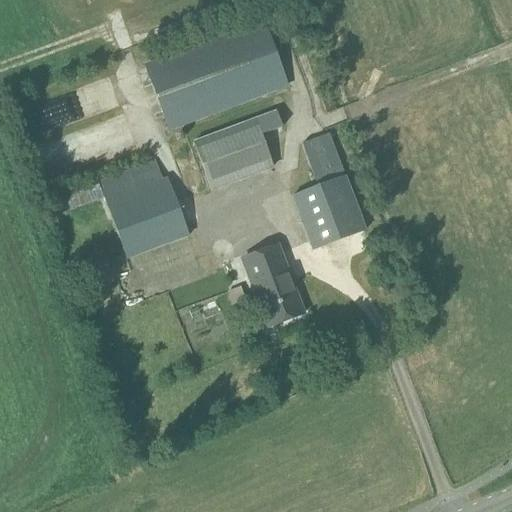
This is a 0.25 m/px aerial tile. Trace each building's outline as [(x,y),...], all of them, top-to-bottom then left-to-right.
[(168,133),(288,89),(263,22),(143,66),(168,133)] [(211,193),(272,170),(259,137),(280,130),(274,113),(193,144),(211,193)] [(312,252),(362,234),(365,233),(328,135),(301,146),(317,188),(291,197),(312,252)] [(163,180),(156,161),(59,197),(64,213),(103,200),(126,262),(189,239),(167,179),(163,180)] [(243,260),(254,292),(268,330),(302,317),(277,248),(243,260)]
